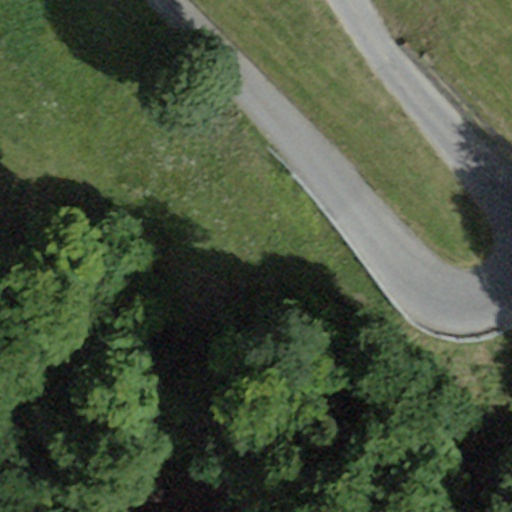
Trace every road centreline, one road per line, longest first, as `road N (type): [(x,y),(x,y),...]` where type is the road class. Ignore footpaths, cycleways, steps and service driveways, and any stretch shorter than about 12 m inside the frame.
road 1 (tertiary): [(167,0),(310,154),(388,261),(427,292),(471,301),(508,288),(511,268)]
road 2 (tertiary): [(511,220),(500,192),(389,64),(352,0)]
